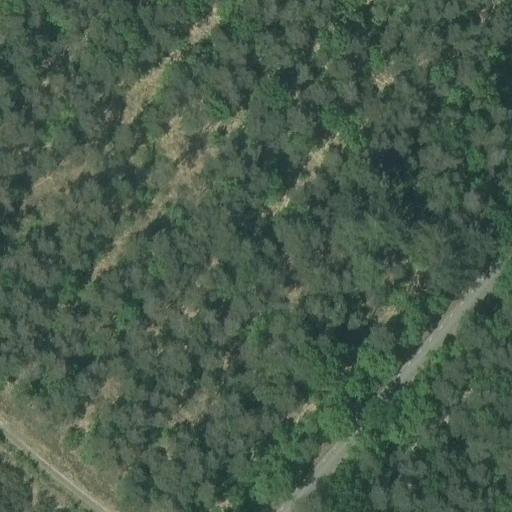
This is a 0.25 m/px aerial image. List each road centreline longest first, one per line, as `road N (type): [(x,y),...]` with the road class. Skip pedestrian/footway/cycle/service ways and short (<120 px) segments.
road 1 (track): [(475,288),(187,0)]
road 2 (secondary): [(252,511),(511,248)]
